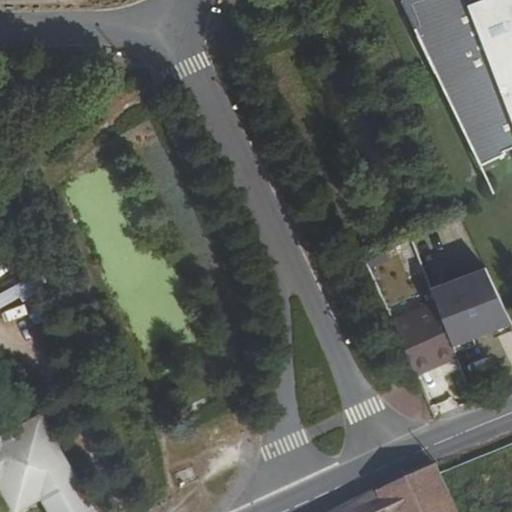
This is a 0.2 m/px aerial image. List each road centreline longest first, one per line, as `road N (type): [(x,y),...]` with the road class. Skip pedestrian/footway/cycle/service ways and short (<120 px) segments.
road 1 (unclassified): [(278,251),(283,448),(297,503)]
road 2 (unclassified): [(278,251),(163,31)]
road 3 (unclassified): [(391,462),(307,290),(278,251)]
road 4 (unclassified): [(0,28),(163,31)]
road 5 (tertiary): [(391,462),(511,411)]
